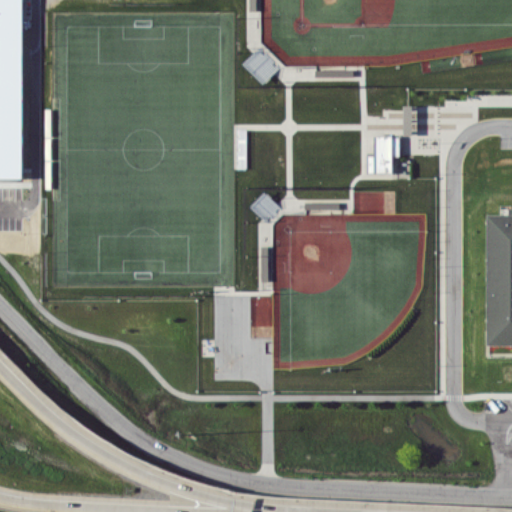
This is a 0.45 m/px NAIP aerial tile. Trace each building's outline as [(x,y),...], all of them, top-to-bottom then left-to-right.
[(412,135),(412,104),(404,104),(403,134),(412,135)] [(374,154),(366,154),(367,171),(392,171),(392,154),(399,154),(399,135),(374,135),(374,154)] [(250,206),(265,220),(279,205),(264,191),(250,206)] [(339,209),(340,201),(305,200),(305,208),(339,209)] [(488,211),(511,210),(511,343),(489,344),(488,211)]
